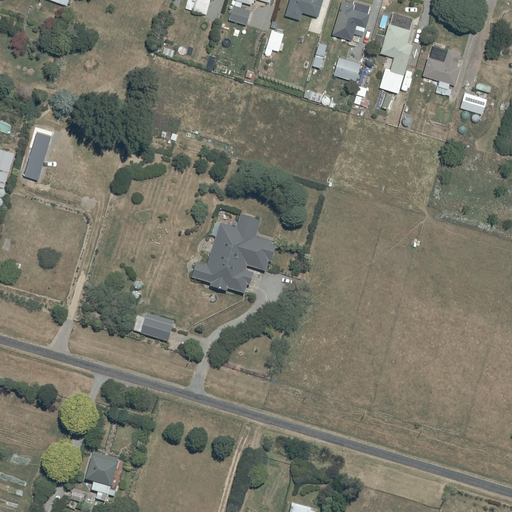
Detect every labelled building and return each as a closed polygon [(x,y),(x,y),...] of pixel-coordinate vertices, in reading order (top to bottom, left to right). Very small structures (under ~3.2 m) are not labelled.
[(204,15),(208,0),(210,1),(210,0),(185,0),(183,9),(204,15)] [(233,0),(234,0),(235,0),(233,5),(231,5),(227,20),(245,25),(249,10),(245,9),(246,4),(249,4),(250,0),(258,0),(268,2),(268,0),(233,0)] [(294,18),(299,19),(300,19),(298,26),(307,28),(309,16),(317,18),(321,1),(321,0),(286,0),(283,15),(287,16),(286,22),(293,23),(294,18)] [(350,3),(340,1),(330,35),(350,41),(352,34),(361,36),(368,12),(349,7),(350,3)] [(409,31),(387,24),(379,53),(405,61),(410,45),(405,44),(409,31)] [(282,33),(269,30),(264,48),(277,51),(282,33)] [(460,53),(445,49),(442,62),(426,58),(422,76),(438,80),(436,86),(446,89),(447,83),(453,85),(460,53)] [(359,64),(337,57),(332,75),(353,81),(359,64)] [(366,88),(357,86),(352,102),(358,104),(361,96),(363,97),(366,88)] [(446,89),(444,95),(448,96),(445,106),(451,108),(455,91),(446,89)] [(485,98),(462,93),(458,108),(481,114),(485,98)] [(217,225),(213,224),(209,236),(214,237),(206,267),(194,263),(190,278),(209,284),(209,287),(225,291),(225,289),(242,294),(244,286),(248,287),(251,272),(243,270),(245,266),(264,272),(266,262),(269,263),(275,241),(254,236),(259,219),(239,214),(235,228),(218,223),(217,225)] [(171,323),(144,314),(143,317),(136,315),(131,331),(166,342),(171,323)] [(117,459),(90,452),(83,479),(92,482),(90,490),(97,492),(95,499),(105,502),(107,495),(112,496),(113,490),(108,489),(117,459)]
